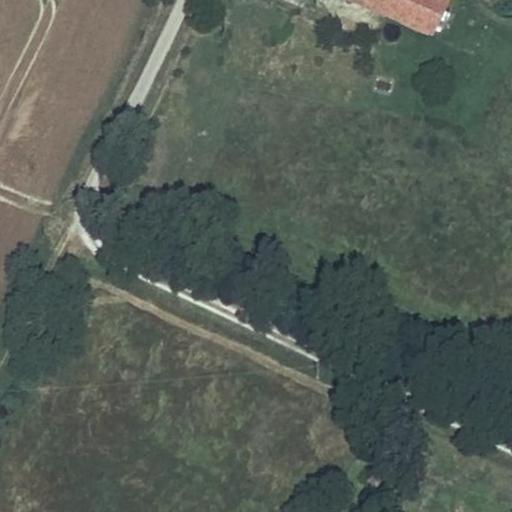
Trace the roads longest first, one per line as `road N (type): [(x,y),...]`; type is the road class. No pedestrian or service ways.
road 1 (unclassified): [(511,446),(96,246),(82,210),(90,182),(183,0)]
road 2 (track): [(82,210),(0,371)]
